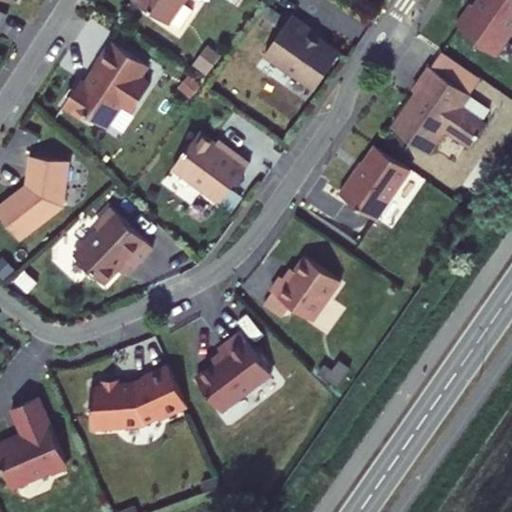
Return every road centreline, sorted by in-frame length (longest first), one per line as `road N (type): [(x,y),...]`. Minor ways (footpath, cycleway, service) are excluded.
road 1 (residential): [(0,298),(42,331),(75,335),(211,276),(259,230),(408,0)]
road 2 (primary): [(511,293),(358,511)]
road 3 (residential): [(71,0),(0,109)]
